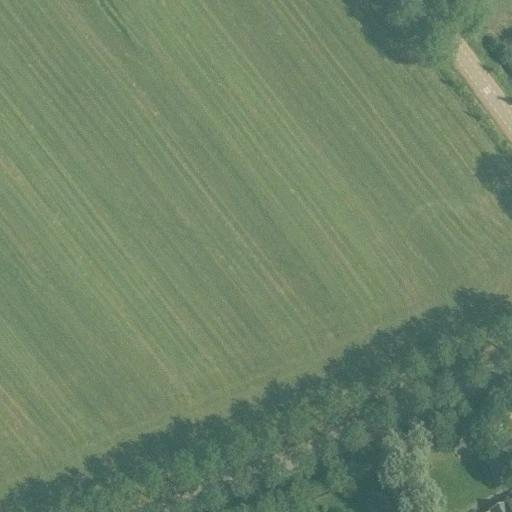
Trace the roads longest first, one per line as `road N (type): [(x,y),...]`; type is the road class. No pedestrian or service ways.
road 1 (secondary): [(166,511),(511,363)]
road 2 (tertiary): [(511,116),(422,0)]
